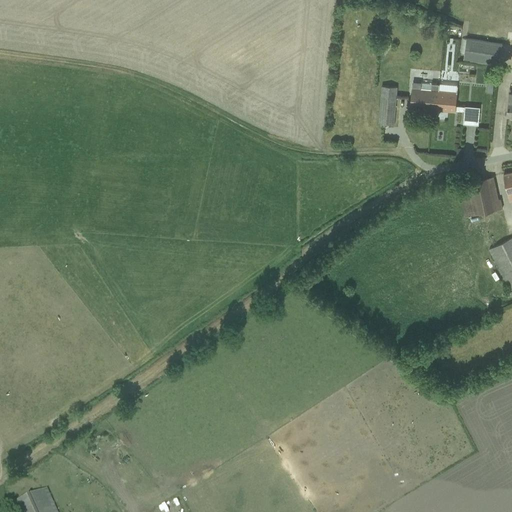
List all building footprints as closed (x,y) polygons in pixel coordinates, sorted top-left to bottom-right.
[(463,59),(498,64),(501,42),(496,42),(496,43),(466,38),(463,59)] [(383,57),(388,45),(375,41),(372,48),(373,49),(371,52),(383,57)] [(412,88),(410,108),(432,110),(432,102),(438,103),(439,90),(439,84),(431,83),(431,84),(421,83),(421,89),(413,88),(412,88)] [(382,84),(379,115),(378,125),(393,126),(397,85),(382,84)] [(432,102),(432,110),(455,112),(456,111),(464,111),(463,124),(478,125),(480,107),(465,106),(464,106),(456,106),(457,92),(439,90),(438,103),(432,102)] [(509,201),(511,200),(511,171),(503,174),(509,201)] [(468,182),(458,184),(460,194),(465,217),(502,208),(500,199),(498,200),(493,176),(468,182)] [(511,237),(489,249),(511,293),(511,237)] [(7,507),(8,511),(55,511),(46,490),(7,507)]
